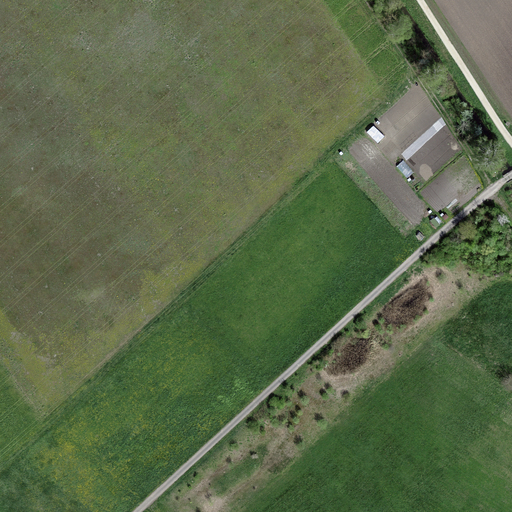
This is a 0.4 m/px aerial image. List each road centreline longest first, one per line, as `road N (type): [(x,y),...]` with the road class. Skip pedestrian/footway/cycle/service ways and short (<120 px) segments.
road 1 (track): [(0,472),(414,80)]
road 2 (track): [(492,189),(139,511)]
road 3 (track): [(492,189),(361,0)]
road 4 (track): [(511,141),(418,0)]
